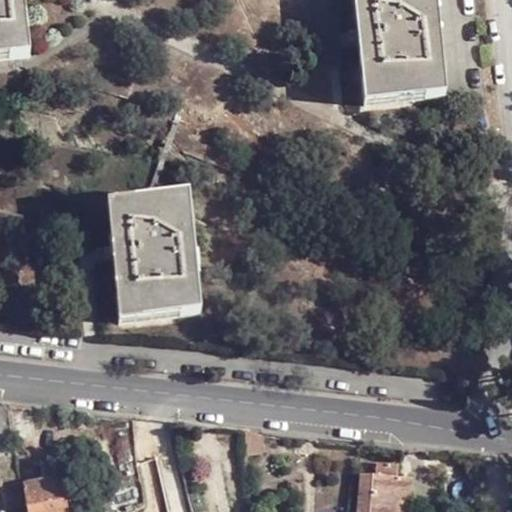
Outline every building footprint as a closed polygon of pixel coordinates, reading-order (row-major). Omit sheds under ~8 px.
[(44,0),(0,0),(0,61),(50,54),(44,0)] [(458,0),(370,0),(384,102),(469,95),(458,0)] [(213,191),(124,201),(135,318),(223,310),(213,191)] [(14,407),(13,407),(16,460),(30,459),(29,445),(36,444),(33,410),(14,407)] [(262,435),(241,432),(243,449),(263,449),(262,435)] [(359,511),(394,511),(396,480),(397,469),(381,468),(380,481),(361,480),(359,511)] [(69,511),(64,480),(24,487),(26,511),(69,511)] [(396,480),(394,511),(409,511),(411,482),(396,480)]
